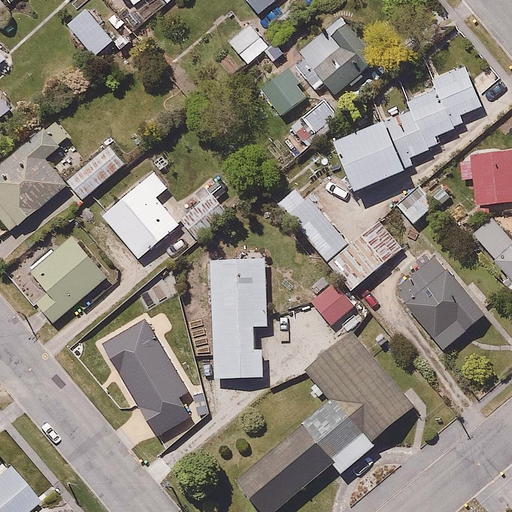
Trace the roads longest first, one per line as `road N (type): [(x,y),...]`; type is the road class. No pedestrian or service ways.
road 1 (residential): [(146,511),(0,338)]
road 2 (residential): [(418,511),(511,432)]
